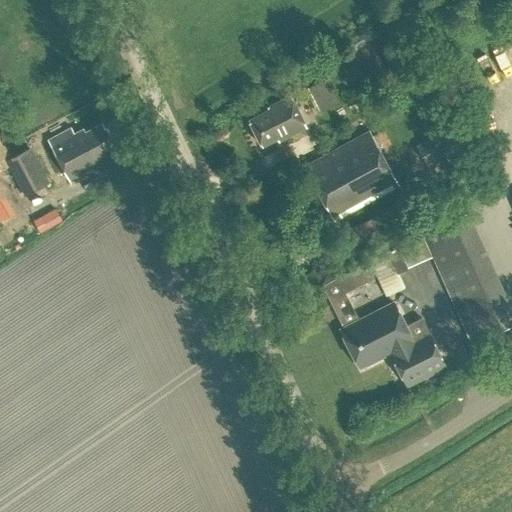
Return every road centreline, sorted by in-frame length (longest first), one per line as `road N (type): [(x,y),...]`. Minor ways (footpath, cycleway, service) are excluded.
road 1 (tertiary): [(336,495),(107,0)]
road 2 (unclassified): [(336,495),(511,388)]
